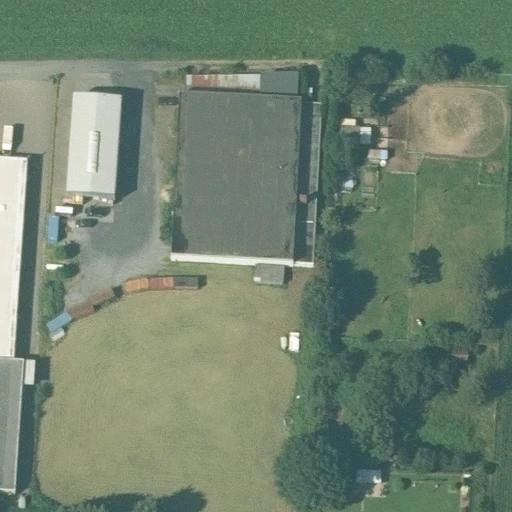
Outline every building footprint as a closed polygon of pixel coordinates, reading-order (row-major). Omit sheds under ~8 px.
[(261,80),(191,81),(190,100),(261,105),(261,80)] [(298,80),(261,80),(261,105),(296,106),(298,80)] [(190,100),(181,99),(172,262),(261,268),(290,269),(296,106),(261,105),(190,100)] [(123,105),(74,101),(68,203),(116,204),(123,105)] [(323,108),(296,106),(290,269),(314,270),(323,108)] [(25,164),(0,162),(0,495),(15,496),(24,368),(12,367),(25,164)] [(261,268),(259,284),(290,285),(290,269),(261,268)] [(361,496),(382,495),(381,471),(360,472),(361,496)]
